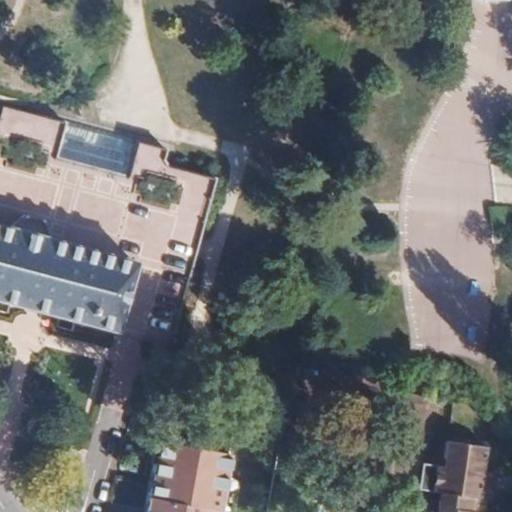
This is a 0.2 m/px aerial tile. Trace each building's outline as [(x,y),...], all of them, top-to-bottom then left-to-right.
[(60,117),(39,112),(36,123),(56,128),(60,117)] [(138,149),(167,156),(166,150),(167,144),(141,138),(138,149)] [(0,301),(113,332),(133,261),(0,224),(0,301)] [(485,511),(469,509),(472,496),(490,499),(495,472),(484,470),(488,445),(448,438),(445,454),(450,455),(448,464),(425,460),(420,487),(444,492),(443,498),(436,497),(434,509),(415,506),(413,511),(485,511)] [(183,511),(194,459),(146,450),(133,511),(183,511)]
